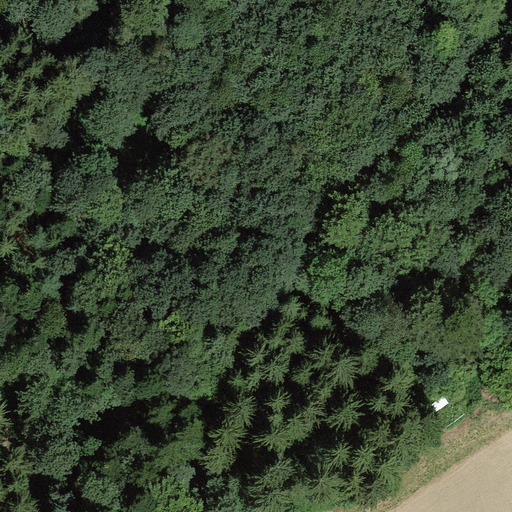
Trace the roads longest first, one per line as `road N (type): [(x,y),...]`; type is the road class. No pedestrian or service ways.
road 1 (residential): [(511,17),(363,181),(292,280),(184,444),(168,511)]
road 2 (track): [(54,511),(0,402)]
